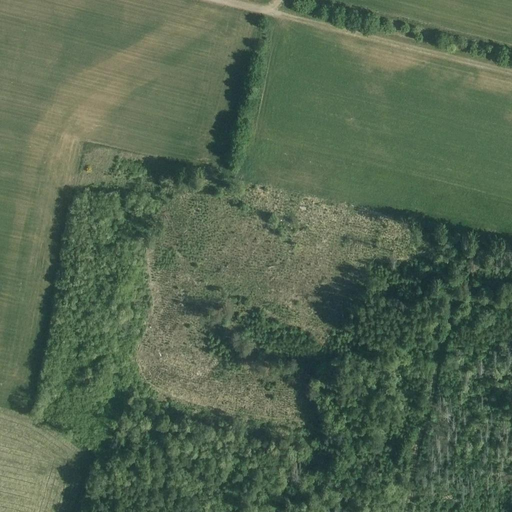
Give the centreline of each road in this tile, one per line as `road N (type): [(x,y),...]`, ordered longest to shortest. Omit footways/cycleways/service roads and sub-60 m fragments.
road 1 (track): [(222,0),(511,74)]
road 2 (track): [(511,304),(458,293),(406,511)]
